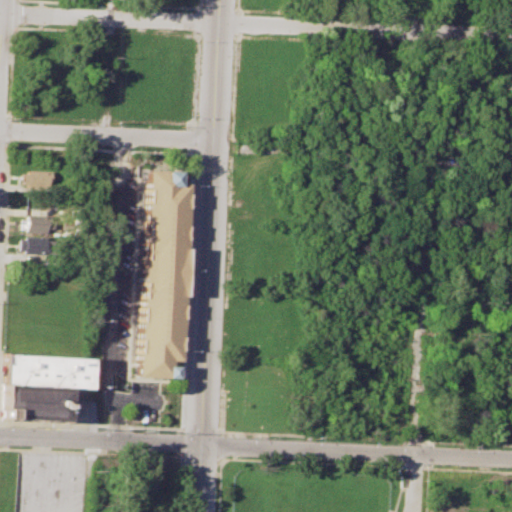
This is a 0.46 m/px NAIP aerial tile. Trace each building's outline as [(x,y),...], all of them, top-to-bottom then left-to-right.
[(125,378),(138,167),(175,169),(175,179),(183,180),(174,373),(171,382),(125,378)] [(20,169),(51,170),(50,185),(20,183),(20,169)] [(22,213),(52,213),(51,231),(22,231),(22,213)] [(24,235),(51,236),(51,255),(22,254),(22,249),(17,249),(18,238),(24,238),(24,235)] [(2,417),(4,353),(89,356),(88,387),(68,387),(67,419),(2,417)]
